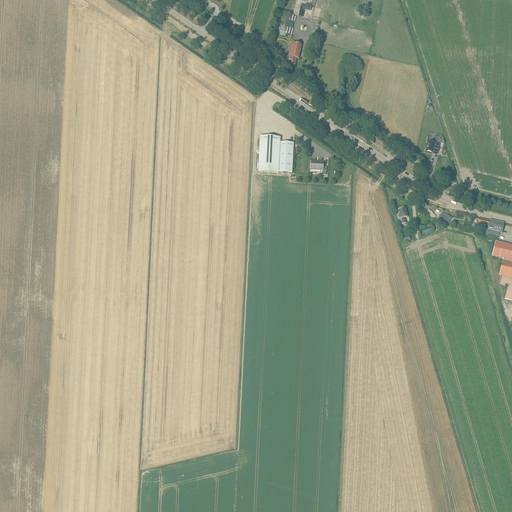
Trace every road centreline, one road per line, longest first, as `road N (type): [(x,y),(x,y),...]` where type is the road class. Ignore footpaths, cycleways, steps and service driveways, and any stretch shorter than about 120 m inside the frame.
road 1 (secondary): [(511,221),(444,200),(154,0)]
road 2 (track): [(384,173),(377,183),(355,167),(339,511)]
road 3 (track): [(402,0),(463,186),(511,200)]
road 4 (track): [(138,0),(271,95)]
road 5 (track): [(163,36),(264,106)]
